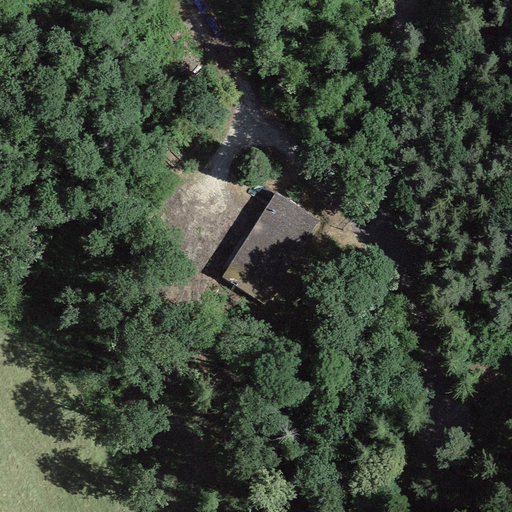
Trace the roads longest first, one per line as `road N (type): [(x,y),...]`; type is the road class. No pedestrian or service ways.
road 1 (unclassified): [(409,0),(382,244),(424,460),(382,511)]
road 2 (track): [(382,244),(317,152),(279,127),(236,133),(216,161),(198,220)]
